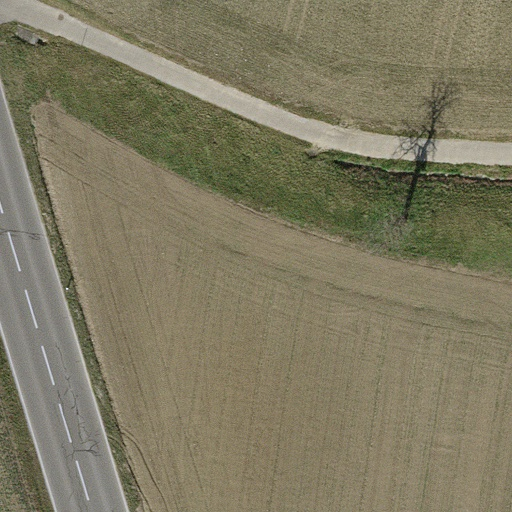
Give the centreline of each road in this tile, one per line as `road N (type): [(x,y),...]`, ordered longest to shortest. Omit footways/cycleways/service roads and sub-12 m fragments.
road 1 (track): [(12,0),(326,128),(511,151)]
road 2 (secondary): [(93,511),(0,193)]
